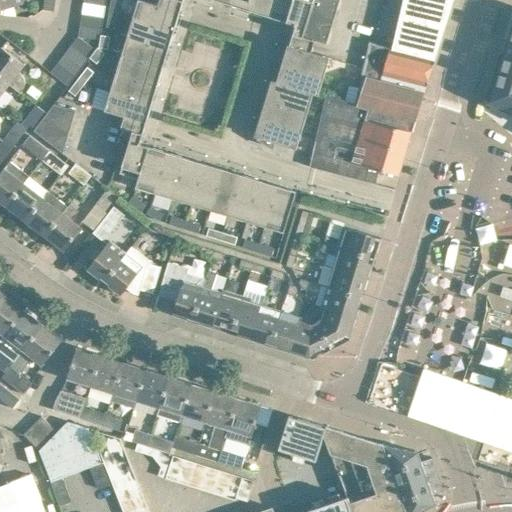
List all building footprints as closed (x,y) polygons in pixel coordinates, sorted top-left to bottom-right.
[(0,0),(0,10),(22,5),(24,0),(0,0)] [(55,0),(44,0),(43,10),(54,11),(55,0)] [(119,0),(110,0),(109,13),(117,14),(119,0)] [(174,31),(180,12),(183,2),(176,0),(159,0),(158,5),(139,0),(138,0),(133,18),(174,31)] [(250,11),(253,0),(233,0),(232,6),(250,11)] [(268,17),(273,0),(253,0),(250,11),(268,17)] [(293,0),(273,0),(268,17),(287,22),(293,0)] [(302,38),(306,26),(309,14),(313,3),(313,0),(293,0),(287,22),(295,25),(294,26),(295,26),(293,35),(302,38)] [(337,10),(339,0),(313,0),(313,3),(337,10)] [(404,0),(393,48),(435,59),(452,0),(404,0)] [(103,18),(105,7),(83,3),(82,14),(103,18)] [(333,21),(337,10),(313,3),(309,14),(333,21)] [(114,29),(117,14),(109,13),(106,28),(114,29)] [(102,29),(103,18),(82,14),(80,25),(102,29)] [(330,33),(333,21),(309,14),(306,26),(330,33)] [(168,49),(174,31),(133,18),(127,37),(168,49)] [(100,40),(101,35),(102,29),(80,25),(78,36),(100,40)] [(511,25),(488,102),(511,114),(511,25)] [(326,44),(330,33),(306,26),(302,38),(314,42),(315,41),(326,44)] [(101,35),(100,40),(98,48),(108,50),(110,37),(101,35)] [(322,76),(328,57),(311,52),(314,42),(302,38),(293,35),(289,45),(287,54),(291,55),(288,65),(284,64),(322,76)] [(95,50),(78,36),(71,45),(89,59),(89,58),(95,50)] [(163,68),(168,49),(127,37),(121,55),(163,68)] [(406,151),(415,121),(416,121),(425,93),(373,81),(376,73),(384,48),(384,46),(372,43),(369,42),(360,81),(365,83),(358,106),(326,97),(314,147),(327,150),(330,137),(358,145),(374,149),(376,143),(406,151)] [(89,59),(71,45),(64,54),(82,68),(89,59)] [(384,46),(384,48),(376,73),(427,86),(435,59),(393,48),(384,46)] [(24,65),(1,47),(0,48),(0,78),(9,85),(20,93),(22,90),(23,85),(24,82),(23,78),(21,75),(18,73),(24,65)] [(105,53),(98,48),(97,48),(95,50),(89,58),(97,64),(105,53)] [(82,68),(64,54),(57,63),(75,77),(82,68)] [(157,86),(163,68),(121,55),(116,74),(157,86)] [(75,77),(57,63),(50,72),(68,86),(75,77)] [(316,95),(322,76),(284,64),(281,72),(286,74),(283,83),(282,84),(311,93),(316,95)] [(87,67),(78,79),(84,84),(94,72),(87,67)] [(68,86),(49,72),(41,83),(59,97),(68,86)] [(152,105),(157,86),(116,74),(110,92),(152,105)] [(0,96),(9,85),(0,78),(0,96)] [(75,96),(84,84),(78,79),(68,91),(75,96)] [(306,111),(311,93),(282,84),(283,83),(273,81),(271,89),(275,91),(272,100),(268,99),(268,100),(306,111)] [(146,124),(152,105),(110,92),(105,111),(124,117),(121,127),(127,129),(133,131),(143,134),(146,124)] [(52,107),(43,99),(36,107),(46,115),(52,107)] [(300,130),(306,111),(268,100),(265,108),(270,109),(267,119),(262,117),(262,118),(300,130)] [(52,107),(46,115),(72,123),(75,111),(54,104),(52,107)] [(38,125),(46,115),(36,107),(25,122),(29,126),(34,129),(38,125)] [(68,134),(72,123),(46,115),(38,125),(68,134)] [(294,149),(300,130),(262,118),(260,126),(264,127),(261,137),(260,138),(261,139),(261,141),(275,149),(277,143),(294,149)] [(11,149),(26,130),(17,122),(2,142),(11,149)] [(62,153),(68,134),(38,125),(34,131),(62,153)] [(133,131),(127,129),(121,147),(127,149),(132,132),(133,131)] [(139,179),(148,147),(140,144),(141,143),(140,143),(143,134),(133,131),(132,132),(127,149),(120,173),(138,179),(139,179)] [(29,136),(22,145),(41,161),(49,151),(29,136)] [(0,163),(11,149),(2,142),(0,144),(0,163)] [(399,175),(406,151),(376,143),(374,149),(358,145),(356,152),(336,147),(335,152),(327,150),(314,147),(309,167),(375,184),(379,170),(399,175)] [(154,193),(167,152),(148,147),(139,179),(138,179),(135,188),(154,193)] [(68,167),(49,151),(41,161),(60,176),(68,167)] [(173,199),(185,158),(167,152),(154,193),(173,199)] [(191,205),(204,163),(185,158),(173,199),(191,205)] [(0,202),(6,207),(29,177),(9,162),(0,173),(0,202)] [(84,185),(91,176),(75,163),(68,173),(84,185)] [(209,210),(222,169),(204,163),(191,205),(209,210)] [(228,216),(240,175),(222,169),(209,210),(228,216)] [(246,221),(259,180),(240,175),(228,216),(246,221)] [(25,222),(48,192),(29,177),(6,207),(25,222)] [(264,227),(277,186),(259,180),(246,221),(264,227)] [(296,192),(277,186),(264,227),(284,233),(296,192)] [(117,196),(108,188),(96,204),(105,211),(117,196)] [(44,236),(68,206),(48,192),(25,222),(44,236)] [(145,205),(133,196),(128,203),(140,212),(145,205)] [(69,204),(68,206),(44,236),(46,237),(49,240),(52,242),(64,251),(81,229),(70,220),(78,211),(69,204)] [(114,206),(92,233),(104,242),(124,215),(114,206)] [(151,206),(146,213),(158,222),(163,216),(151,206)] [(302,236),(310,213),(302,210),(295,234),(302,236)] [(183,230),(186,222),(171,217),(169,225),(183,230)] [(161,230),(151,222),(147,227),(157,235),(161,230)] [(200,226),(186,222),(183,230),(198,234),(200,226)] [(168,226),(165,237),(195,247),(199,235),(168,226)] [(380,238),(343,227),(339,239),(328,236),(325,243),(374,259),(380,238)] [(220,241),(222,233),(208,229),(206,237),(220,241)] [(237,238),(222,233),(220,241),(235,245),(237,238)] [(299,248),(302,236),(295,234),(291,245),(299,248)] [(257,252),(259,244),(245,240),(242,248),(257,252)] [(104,282),(126,254),(109,241),(87,269),(104,282)] [(368,278),(374,259),(325,243),(323,252),(337,256),(333,267),(368,278)] [(274,249),(259,244),(257,252),(271,257),(274,249)] [(212,258),(215,250),(202,246),(200,254),(212,258)] [(153,293),(161,267),(152,264),(153,261),(149,260),(132,247),(126,254),(104,282),(121,295),(126,288),(132,293),(138,295),(140,289),(153,293)] [(224,261),(227,254),(215,250),(212,258),(224,261)] [(292,269),(296,256),(289,254),(285,266),(292,269)] [(251,270),(253,262),(241,259),(239,266),(251,270)] [(189,267),(169,261),(159,295),(177,301),(173,315),(193,321),(206,278),(187,272),(189,267)] [(263,274),(265,266),(253,262),(251,270),(263,274)] [(362,298),(368,278),(333,267),(327,287),(362,298)] [(283,280),(285,273),(273,269),(271,276),(283,280)] [(211,327),(222,292),(212,289),(217,274),(208,271),(206,278),(193,321),(211,327)] [(300,278),(299,283),(302,289),(306,290),(309,282),(300,278)] [(296,291),(292,285),(288,284),(285,293),(294,296),(296,291)] [(356,317),(362,298),(327,287),(321,306),(356,317)] [(231,333),(243,296),(223,290),(222,292),(211,327),(231,333)] [(251,339),(262,305),(264,296),(246,290),(244,296),(243,296),(231,333),(251,339)] [(0,332),(4,336),(24,310),(5,295),(0,301),(0,332)] [(269,345),(280,311),(262,305),(251,339),(269,345)] [(350,336),(356,317),(321,306),(321,307),(325,309),(321,320),(316,322),(328,344),(345,335),(350,336)] [(23,351),(43,325),(24,310),(4,336),(0,340),(0,350),(14,362),(23,351)] [(290,352),(300,317),(280,311),(269,345),(290,352)] [(328,344),(316,322),(311,325),(301,321),(302,318),(300,317),(290,352),(309,358),(311,353),(328,344)] [(42,366),(62,340),(43,325),(23,351),(14,362),(10,367),(11,367),(20,374),(32,358),(42,366)] [(90,386),(100,355),(77,348),(67,379),(90,386)] [(113,394),(123,362),(100,355),(90,386),(113,394)] [(134,408),(146,369),(123,362),(113,394),(111,401),(134,408)] [(20,374),(11,367),(3,378),(23,394),(32,383),(20,374)] [(156,416),(159,408),(169,377),(146,369),(134,408),(156,416)] [(182,415),(192,384),(169,377),(159,408),(156,416),(179,423),(182,415)] [(20,399),(0,383),(0,398),(12,408),(20,399)] [(205,422),(215,391),(192,384),(182,415),(205,422)] [(84,408),(86,399),(60,391),(56,399),(52,410),(80,419),(84,408)] [(221,449),(225,437),(237,398),(215,391),(205,422),(216,426),(209,447),(221,450),(221,449)] [(261,405),(237,398),(225,437),(249,445),(261,405)] [(103,426),(106,415),(84,408),(80,419),(103,426)] [(289,414),(278,449),(316,461),(324,436),(327,427),(289,414)] [(123,420),(107,415),(106,415),(103,426),(119,431),(123,420)] [(42,416),(32,426),(48,442),(57,433),(42,416)] [(101,459),(89,429),(68,422),(57,433),(48,442),(39,451),(59,506),(60,505),(71,501),(62,476),(90,466),(98,488),(110,484),(101,459)] [(48,442),(32,426),(24,434),(39,451),(48,442)] [(327,427),(324,436),(329,451),(337,472),(342,484),(347,497),(352,511),(406,511),(398,488),(390,467),(381,445),(345,433),(327,427)] [(125,450),(120,439),(91,430),(102,459),(125,450)] [(147,446),(150,435),(135,430),(133,436),(132,441),(147,446)] [(172,448),(174,442),(150,435),(147,446),(170,453),(172,448)] [(194,455),(198,443),(176,436),(174,442),(172,448),(194,455)] [(198,443),(194,455),(217,462),(221,450),(209,447),(198,443)] [(418,452),(381,445),(390,467),(398,488),(406,511),(420,511),(436,504),(433,495),(444,491),(431,456),(420,459),(418,452)] [(241,469),(245,457),(221,449),(221,450),(217,462),(241,469)] [(129,461),(125,450),(102,459),(106,469),(107,470),(129,461)] [(178,482),(185,459),(173,455),(173,456),(165,478),(174,481),(178,482)] [(189,486),(196,463),(185,459),(178,482),(186,485),(189,486)] [(111,481),(134,473),(129,461),(107,470),(111,481)] [(201,489),(208,466),(196,463),(189,486),(197,488),(201,489)] [(212,493),(219,470),(208,466),(201,489),(212,493)] [(224,496),(231,473),(219,470),(212,493),(224,496)] [(116,492),(138,484),(134,473),(111,481),(116,492)] [(236,498),(242,477),(231,473),(224,496),(235,500),(236,498)] [(254,481),(242,477),(236,498),(247,501),(254,481)] [(120,503),(143,495),(138,484),(116,492),(120,503)] [(123,511),(131,511),(147,506),(143,495),(120,503),(123,511)] [(352,511),(347,497),(307,510),(308,511),(352,511)] [(294,511),(308,511),(307,510),(304,500),(292,505),(293,509),(294,511)] [(284,503),(278,505),(278,506),(280,511),(283,511),(293,509),(292,505),(291,501),(288,502),(284,503)]
